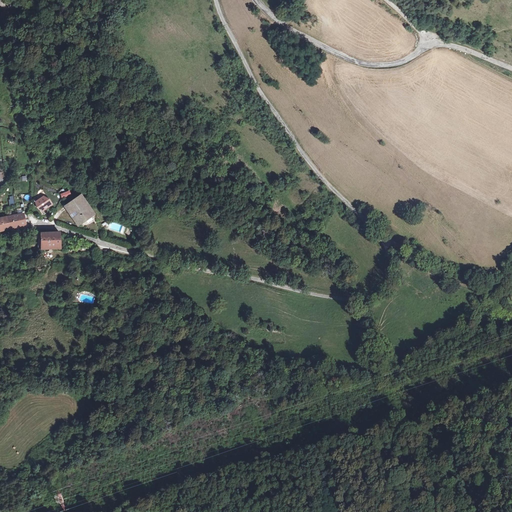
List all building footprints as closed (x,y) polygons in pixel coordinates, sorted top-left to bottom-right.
[(81,196),(80,197),(66,207),(81,226),(95,215),(81,196)] [(40,206),(43,211),(54,206),(50,200),(40,206)] [(8,218),(10,230),(27,225),(24,214),(8,218)] [(0,233),(1,233),(5,232),(10,230),(8,218),(0,219),(0,233)] [(123,235),(126,226),(110,221),(107,229),(123,235)] [(61,233),(42,233),(43,250),(63,249),(61,233)] [(90,277),(90,276),(90,275),(89,274),(89,273),(88,272),(87,271),(86,270),(85,270),(84,269),(83,269),(82,269),(81,269),(80,269),(79,269),(78,269),(77,270),(76,270),(75,271),(74,272),(73,273),(73,274),(72,274),(72,275),(72,276),(72,277),(72,278),(72,279),(72,280),(72,281),(72,282),(73,283),(74,284),(74,285),(75,286),(76,286),(77,287),(78,287),(79,287),(79,288),(80,288),(81,288),(82,288),(83,288),(84,287),(85,287),(86,286),(87,286),(88,285),(88,284),(89,284),(89,283),(90,282),(90,281),(90,280),(90,279),(90,278),(90,277)]
